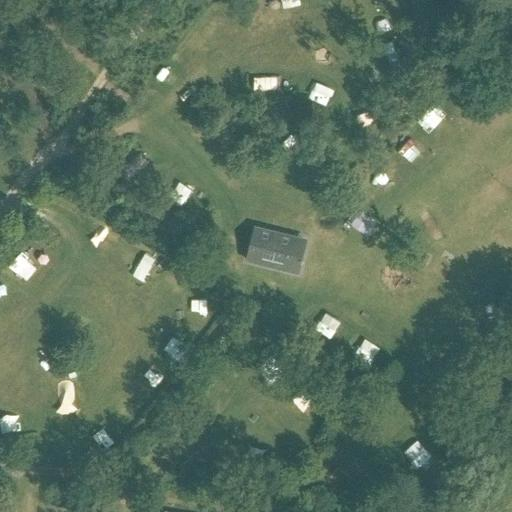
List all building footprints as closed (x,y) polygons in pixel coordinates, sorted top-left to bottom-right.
[(257,0),(263,13),(275,7),(271,0),(257,0)] [(399,140),(387,153),(403,166),(414,153),(399,140)] [(107,228),(103,239),(129,248),(132,237),(107,228)] [(246,260),(294,272),(302,240),(254,228),(246,260)] [(0,251),(0,257),(3,262),(17,251),(11,243),(0,251)] [(230,365),(216,383),(230,395),(245,377),(230,365)]
